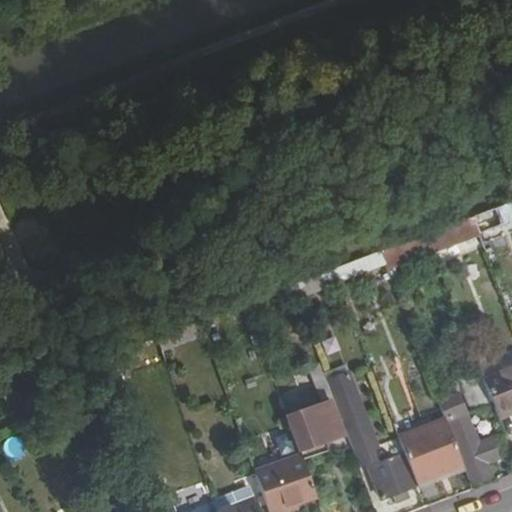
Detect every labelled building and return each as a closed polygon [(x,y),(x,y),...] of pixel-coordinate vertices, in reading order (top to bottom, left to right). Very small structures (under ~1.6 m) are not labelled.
[(123,191),(74,213),(89,245),(138,223),(123,191)] [(511,215),(508,204),(493,209),(497,220),(511,215)] [(478,234),(472,217),(424,236),(429,248),(431,252),(478,234)] [(429,248),(424,236),(378,253),(383,265),(429,248)] [(344,286),(382,272),(376,258),(339,272),(344,286)] [(324,382),(318,365),(308,369),(318,395),(306,400),(305,398),(292,404),(282,408),(294,441),(318,432),(340,424),(324,382)] [(511,366),(481,379),(491,405),(496,419),(511,413),(509,409),(511,407),(511,366)] [(491,405),(481,379),(478,371),(457,379),(470,413),(491,405)] [(414,484),(397,437),(378,445),(349,372),(324,382),(340,424),(355,466),(365,463),(379,498),(390,494),(404,488),(414,484)] [(455,395),(437,403),(443,419),(444,421),(446,420),(471,484),(489,477),(483,464),(495,459),(487,440),(477,444),(473,434),(471,434),(455,395)] [(443,419),(397,437),(414,484),(461,466),(444,421),(443,419)] [(318,432),(294,441),(298,450),(322,441),(318,432)] [(300,456),(253,473),(267,511),(278,511),(315,498),(300,456)] [(247,488),(212,501),(215,511),(216,511),(251,499),(247,488)] [(407,498),(404,488),(390,494),(394,503),(407,498)] [(317,502),(320,511),(340,511),(334,496),(317,502)] [(256,511),(251,499),(216,511),(256,511)]
